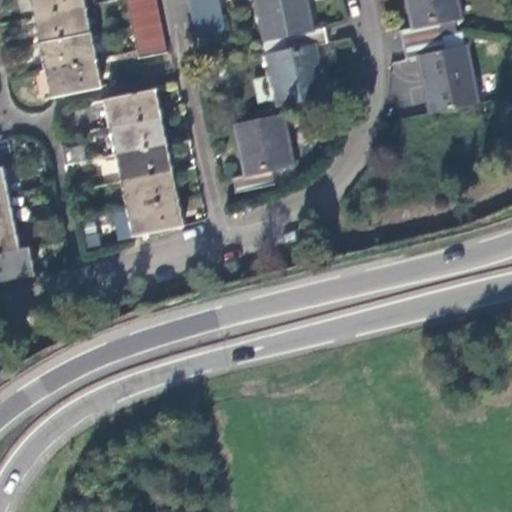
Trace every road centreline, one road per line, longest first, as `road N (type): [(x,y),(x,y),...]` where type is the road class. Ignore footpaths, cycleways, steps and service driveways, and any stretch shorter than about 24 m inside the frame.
road 1 (trunk): [(0,502),(25,453),(56,422),(117,389),(165,370),(511,287)]
road 2 (trunk): [(511,239),(119,345),(0,415)]
road 3 (residential): [(225,237),(274,219),(340,176),(361,145),(372,71),(359,0)]
road 4 (residential): [(176,0),(225,237)]
road 5 (residential): [(0,303),(28,304),(225,237)]
road 6 (unknown): [(0,98),(49,150),(85,283)]
